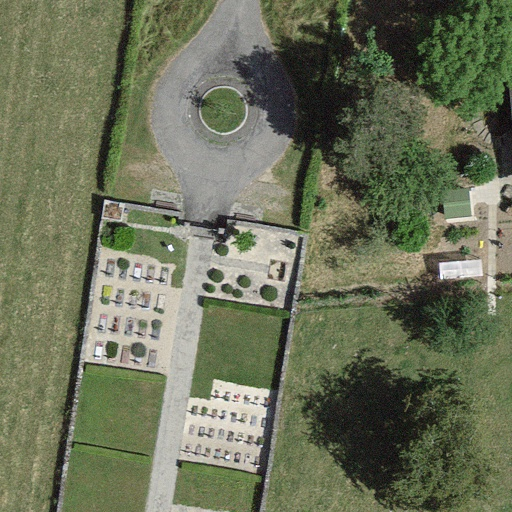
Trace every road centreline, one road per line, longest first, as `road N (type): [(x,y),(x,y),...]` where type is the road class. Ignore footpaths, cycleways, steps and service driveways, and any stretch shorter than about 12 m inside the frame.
road 1 (unclassified): [(250,38),(272,45),(302,79),(308,102),(296,146),(259,173),(236,176),(194,160),(170,122)]
road 2 (unclassified): [(170,122),(175,77),(188,58),(227,38),(250,38)]
